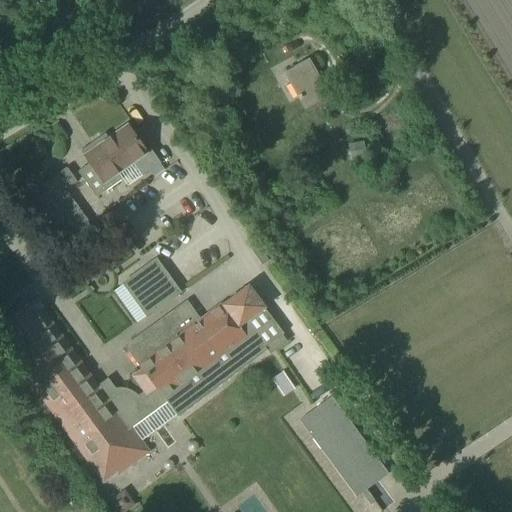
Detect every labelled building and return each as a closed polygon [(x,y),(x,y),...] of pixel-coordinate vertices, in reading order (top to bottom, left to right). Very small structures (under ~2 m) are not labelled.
[(286,72),(292,83),(306,109),(329,95),(309,59),(286,72)] [(103,142),(96,141),(82,151),(81,150),(80,151),(89,164),(78,172),(96,198),(122,179),(118,173),(133,163),(142,176),(161,163),(151,149),(147,152),(128,125),(103,142)] [(363,142),(349,144),(352,160),(366,157),(363,142)] [(63,239),(59,242),(70,257),(98,236),(64,191),(77,182),(67,168),(44,185),(48,190),(25,208),(34,220),(44,212),(63,239)] [(123,284),(145,314),(147,316),(179,293),(155,260),(123,284)] [(265,349),(284,335),(249,286),(201,321),(187,302),(176,310),(125,346),(142,369),(132,377),(143,392),(137,397),(135,395),(134,393),(133,392),(130,390),(128,389),(125,388),(121,388),(118,388),(117,388),(116,389),(109,379),(98,387),(34,299),(0,323),(0,341),(103,484),(150,452),(133,428),(131,430),(127,424),(164,397),(179,418),(267,351),(265,349)] [(331,396),(299,421),(356,498),(361,494),(378,482),(388,474),(331,396)] [(123,490),(108,501),(115,511),(124,511),(134,505),(123,490)] [(375,502),(366,490),(361,494),(370,506),(375,502)]
